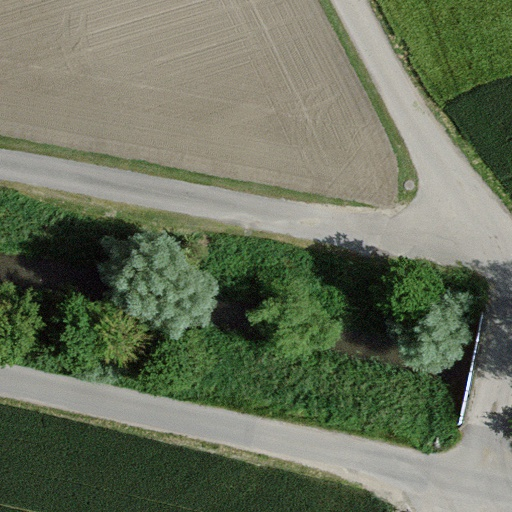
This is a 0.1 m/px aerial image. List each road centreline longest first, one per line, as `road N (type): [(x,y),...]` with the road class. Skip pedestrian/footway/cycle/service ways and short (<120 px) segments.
road 1 (track): [(511,495),(0,384)]
road 2 (track): [(0,171),(511,280)]
road 3 (track): [(374,0),(511,263)]
road 4 (track): [(511,310),(439,511)]
